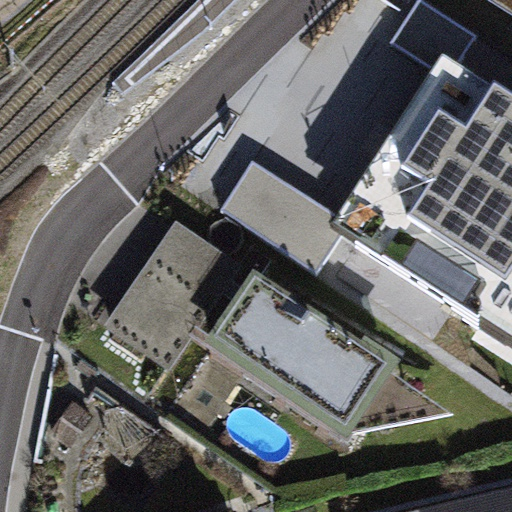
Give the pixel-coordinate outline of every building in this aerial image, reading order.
[(511,0),(484,0),(511,17),(511,0)] [(419,3),(390,48),(429,73),(439,57),(459,70),(478,41),(419,3)] [(511,103),(459,70),(439,57),(429,73),(335,220),(325,235),(339,244),(511,354),(511,103)] [(253,166),(220,216),(316,279),(339,244),(325,235),(335,220),(253,166)] [(241,272),(176,227),(104,333),(170,378),(241,272)] [(403,377),(252,280),(201,358),(350,453),(356,443),(453,426),(395,389),(403,377)]
